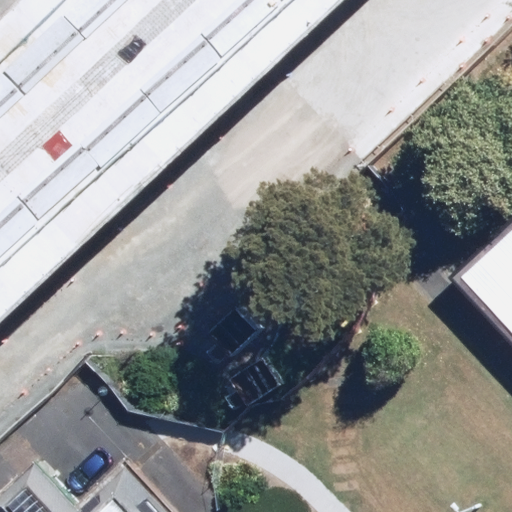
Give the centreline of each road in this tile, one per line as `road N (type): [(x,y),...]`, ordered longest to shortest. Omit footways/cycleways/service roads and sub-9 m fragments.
road 1 (primary): [(283,0),(0,267)]
road 2 (primary): [(0,118),(124,0)]
